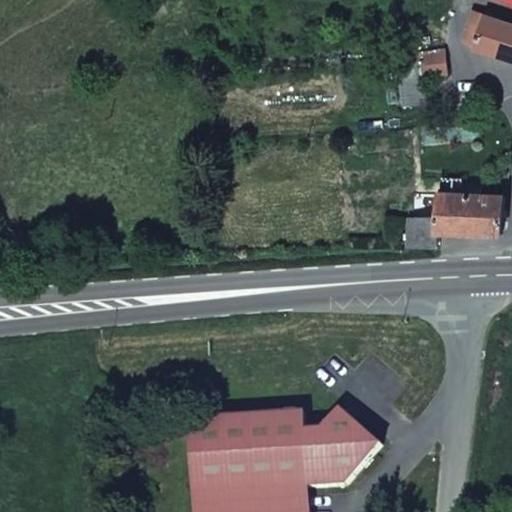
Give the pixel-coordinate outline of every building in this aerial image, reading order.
[(511,23),(486,15),(474,50),(511,62),(511,23)] [(443,49),(404,55),(406,75),(400,76),(403,105),(418,104),(429,101),(428,78),(448,73),(443,49)] [(409,218),(406,246),(435,246),(437,233),(501,235),(503,195),(446,192),(445,186),(437,186),(435,218),(409,218)] [(192,419),(197,496),(311,489),(350,487),(383,445),(343,409),(324,429),(308,430),(306,412),(192,419)] [(313,511),(311,489),(197,496),(197,511),(313,511)]
